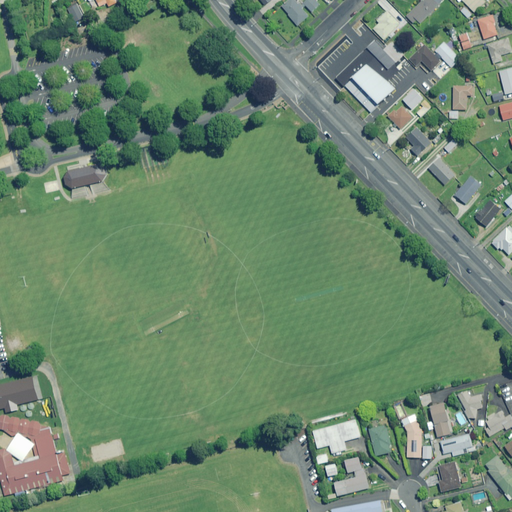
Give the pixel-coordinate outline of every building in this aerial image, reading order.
[(299,0),(297,2),(294,0),(289,0),(281,7),(297,26),(309,16),(303,9),(305,7),(311,13),(321,5),(316,0),(306,0),(303,4),(299,0)] [(444,1),(442,0),(423,0),(406,17),(413,24),(417,20),(420,24),(444,1)] [(461,0),(474,13),(485,2),(483,0),(461,0)] [(83,18),(77,5),(68,9),(74,23),(83,18)] [(471,15),(464,8),(460,11),(467,19),(471,15)] [(400,25),(387,12),(377,21),(379,23),(373,29),(384,40),(400,25)] [(498,35),(492,16),(478,20),(484,39),(498,35)] [(453,28),(447,30),(451,40),(457,37),(453,28)] [(463,50),(471,48),(467,35),(459,37),(463,50)] [(511,52),(511,51),(508,39),(487,45),(493,64),(502,61),(501,56),(511,52)] [(401,71),(373,42),(337,76),(371,112),(395,89),(389,82),(401,71)] [(460,60),(444,43),(435,51),(451,68),(460,60)] [(441,62),(424,45),(409,59),(416,67),(422,62),(431,71),(441,62)] [(511,93),(511,68),(499,72),(505,95),(511,93)] [(431,87),(428,83),(420,90),(424,94),(431,87)] [(459,119),(459,110),(467,110),(467,96),(473,96),(473,86),(453,86),(453,110),(449,110),(449,119),(459,119)] [(504,99),(502,92),(492,95),(494,102),(504,99)] [(432,107),(425,100),(421,104),(423,107),(417,114),(421,118),(432,107)] [(511,118),(511,102),(499,106),(503,121),(511,118)] [(413,118),(402,106),(396,112),(395,111),(388,117),(395,124),(393,126),(395,128),(396,126),(401,130),(413,118)] [(431,143),(417,128),(406,138),(414,146),(411,149),(418,157),(431,143)] [(458,144),(453,140),(444,148),(448,153),(458,144)] [(456,175),(439,157),(428,168),(445,185),(456,175)] [(104,165),(71,172),(68,178),(69,185),(76,189),(107,182),(110,176),(109,168),(104,165)] [(482,185),(470,176),(455,196),(466,205),(482,185)] [(504,187),(501,184),(496,189),(499,192),(504,187)] [(501,209),(487,198),(481,207),(482,209),(475,218),(487,227),(501,209)] [(511,232),(511,228),(509,226),(492,243),(501,252),(503,250),(509,255),(511,252),(511,233),(511,232)] [(468,419),(470,419),(477,419),(477,411),(482,409),(480,402),(482,401),(480,395),(471,398),(467,390),(458,395),(465,411),(464,411),(468,419)] [(452,434),(444,403),(430,407),(438,438),(452,434)] [(495,414),(494,413),(486,417),(488,421),(486,422),(489,428),(485,430),(489,437),(505,428),(506,430),(511,426),(511,419),(510,415),(505,418),(501,411),(495,414)] [(7,449),(0,450),(0,471),(7,496),(64,481),(65,475),(72,473),(67,452),(59,455),(53,433),(44,431),(42,425),(1,417),(0,420),(0,427),(8,433),(15,437),(15,434),(20,432),(21,433),(26,436),(37,439),(43,459),(17,466),(14,454),(9,450),(7,449)] [(360,438),(355,420),(313,432),(318,449),(330,446),(332,454),(347,450),(344,442),(360,438)] [(413,421),(405,425),(403,421),(400,423),(403,428),(404,427),(407,433),(407,446),(403,446),(403,456),(406,456),(406,458),(422,459),(431,459),(431,446),(422,446),(423,437),(413,421)] [(385,428),(384,426),(369,430),(376,457),(391,453),(389,445),(391,445),(386,428),(385,428)] [(26,436),(21,433),(9,450),(14,454),(25,461),(37,444),(26,436)] [(472,448),(470,441),(473,440),(472,434),(469,435),(465,436),(464,434),(458,435),(458,437),(441,442),(444,455),(452,453),(453,457),(464,454),(463,450),(466,449),(467,453),(476,451),(475,447),(472,448)] [(328,462),(326,454),(316,457),(318,465),(328,462)] [(511,499),(511,476),(497,456),(484,466),(510,501),(511,499)] [(364,468),(362,469),(359,457),(344,461),(348,474),(354,472),(356,478),(334,484),(338,497),(369,488),(365,475),(364,468)] [(462,488),(455,462),(439,466),(443,481),(439,482),(442,493),(462,488)] [(338,475),(335,464),(326,467),(328,477),(338,475)] [(463,511),(461,502),(445,506),(447,511),(445,511),(463,511)]
